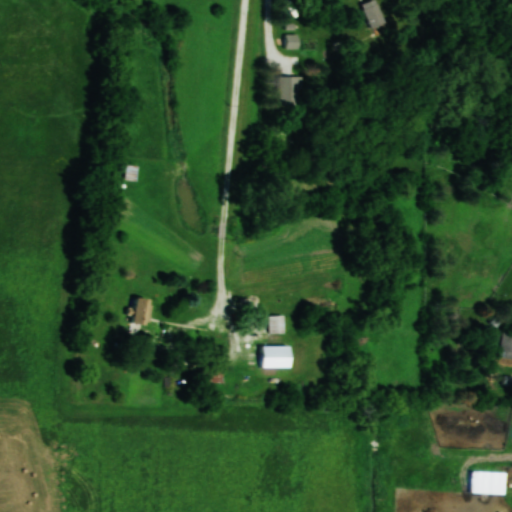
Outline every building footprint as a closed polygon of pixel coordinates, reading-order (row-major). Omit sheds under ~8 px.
[(286,48),(297,47),(296,34),(285,35),(286,48)] [(278,105),(301,105),(301,75),(278,75),(278,105)] [(145,326),(152,301),(136,298),(130,322),(145,326)] [(268,332),(282,332),(282,316),(268,316),(268,332)] [(503,358),(511,357),(511,335),(502,336),(503,358)] [(289,367),(289,346),(260,346),(260,367),(289,367)]
